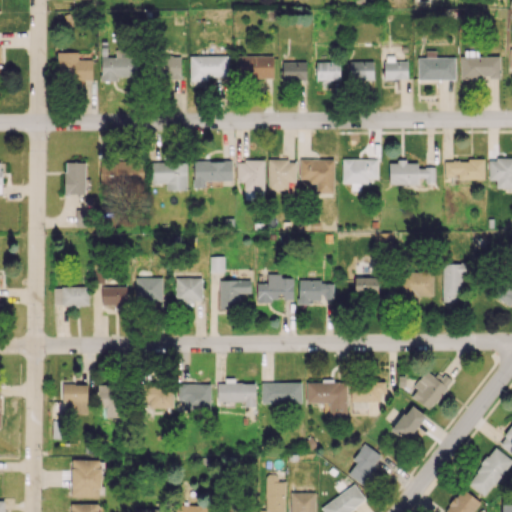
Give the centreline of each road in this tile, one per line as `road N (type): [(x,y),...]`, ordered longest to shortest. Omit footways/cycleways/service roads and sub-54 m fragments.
road 1 (residential): [(38,0),(34,511)]
road 2 (residential): [(511,118),(0,122)]
road 3 (residential): [(511,342),(0,345)]
road 4 (residential): [(511,363),(401,511)]
